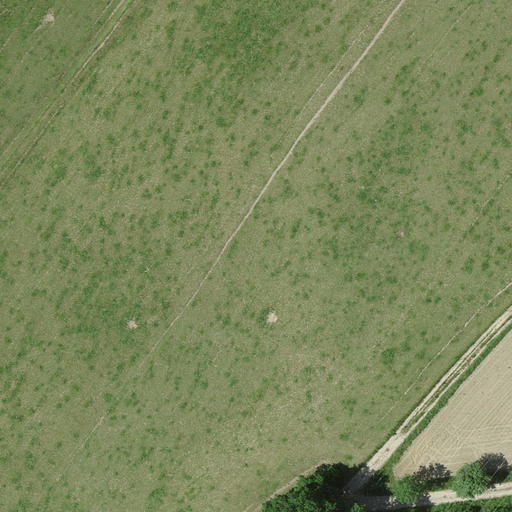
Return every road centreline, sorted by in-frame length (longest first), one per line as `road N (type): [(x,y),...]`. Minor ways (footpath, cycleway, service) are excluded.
road 1 (track): [(308,511),(511,314)]
road 2 (track): [(323,511),(511,487)]
